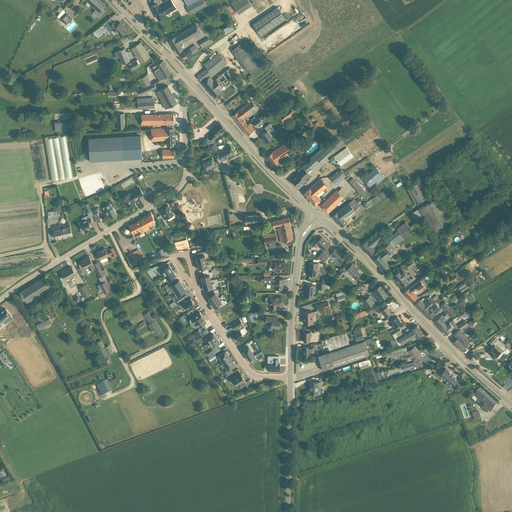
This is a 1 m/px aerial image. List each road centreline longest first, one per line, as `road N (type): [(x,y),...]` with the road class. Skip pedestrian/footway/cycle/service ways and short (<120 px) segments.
road 1 (secondary): [(511,403),(318,215)]
road 2 (unclassified): [(0,299),(185,178)]
road 3 (secondary): [(318,215),(193,86)]
road 4 (tertiary): [(290,378),(300,239),(318,215)]
road 5 (unknown): [(142,25),(189,72),(205,51),(244,28)]
road 6 (tertiary): [(288,511),(290,378)]
road 7 (unclassified): [(200,299),(252,375),(290,378)]
